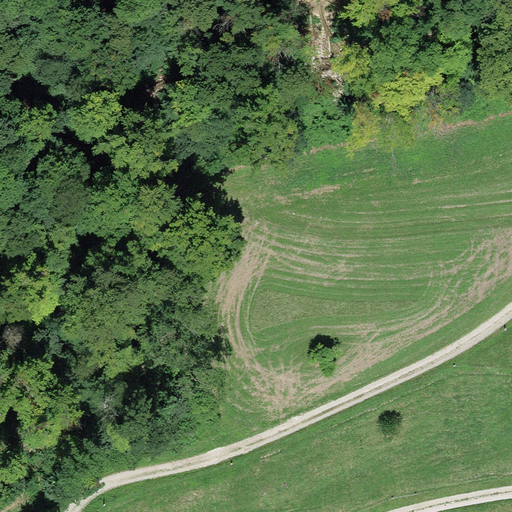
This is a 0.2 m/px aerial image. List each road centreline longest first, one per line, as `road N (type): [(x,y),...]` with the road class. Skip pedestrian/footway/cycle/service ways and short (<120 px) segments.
road 1 (track): [(511,218),(348,234),(217,203),(104,150),(0,120)]
road 2 (track): [(72,511),(80,500),(137,474),(297,422),(471,341),(511,307)]
